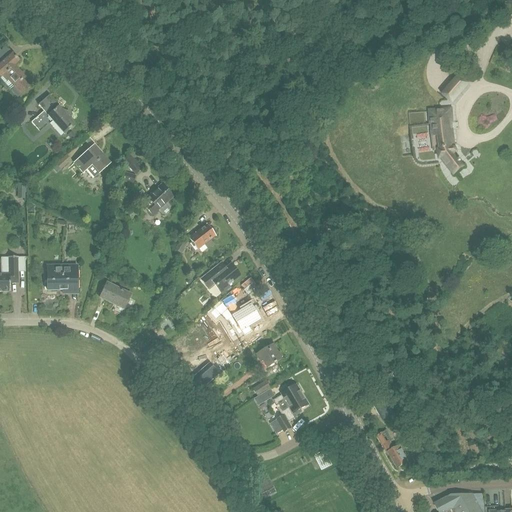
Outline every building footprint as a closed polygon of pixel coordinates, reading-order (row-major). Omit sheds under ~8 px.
[(2,63),(0,64),(0,77),(0,78),(1,78),(3,77),(7,81),(8,80),(14,87),(10,90),(17,98),(29,88),(23,80),(25,78),(15,66),(20,61),(13,53),(2,63)] [(452,102),(468,83),(459,75),(443,94),(452,102)] [(43,111),(31,121),(40,130),(51,120),(52,122),(64,135),(66,134),(76,125),(67,115),(68,111),(61,109),(49,96),(38,106),(43,111)] [(449,110),(430,111),(431,124),(434,124),(450,123),(451,123),(450,109),(449,109),(449,110)] [(427,111),(408,113),(409,122),(414,158),(414,159),(415,160),(415,162),(416,163),(417,164),(419,164),(420,165),(421,165),(423,166),(424,166),(439,164),(439,163),(440,163),(443,161),(448,167),(454,174),(455,173),(464,167),(464,166),(454,154),(455,153),(457,151),(456,149),(454,147),(453,148),(450,131),(451,130),(450,123),(434,124),(434,125),(429,126),(427,111)] [(56,149),(63,143),(58,137),(51,142),(56,149)] [(74,164),(83,174),(88,169),(95,177),(110,164),(94,146),(74,164)] [(65,154),(51,166),(57,174),(72,161),(65,154)] [(127,167),(136,176),(142,169),(134,161),(127,167)] [(123,172),(120,182),(133,185),(136,176),(123,172)] [(51,190),(55,194),(50,199),(57,206),(61,202),(57,197),(62,192),(56,186),(51,190)] [(143,192),(138,196),(140,199),(144,204),(143,205),(149,211),(154,216),(159,211),(162,214),(165,215),(170,210),(170,207),(166,203),(173,197),(162,186),(149,198),(145,194),(143,192)] [(198,251),(199,250),(202,253),(213,244),(210,241),(216,236),(215,236),(217,233),(214,229),(211,230),(207,225),(189,240),(198,251)] [(182,238),(175,250),(180,254),(187,242),(182,238)] [(10,284),(18,284),(18,257),(8,258),(9,275),(0,275),(0,292),(10,292),(10,284)] [(208,289),(214,285),(222,295),(230,288),(228,286),(240,277),(231,265),(219,275),(214,269),(201,280),(208,289)] [(63,291),(62,266),(47,266),(47,291),(63,291)] [(62,266),(63,291),(77,291),(77,266),(62,266)] [(124,310),(131,294),(107,283),(99,298),(124,310)] [(240,312),(235,305),(236,304),(231,297),(223,302),(228,309),(233,317),(236,323),(233,325),(237,332),(240,330),(241,331),(251,325),(252,327),(257,323),(256,322),(259,320),(250,306),(240,312)] [(170,323),(165,331),(171,335),(177,327),(170,323)] [(164,350),(159,345),(156,348),(160,353),(164,350)] [(283,360),(282,357),(283,356),(280,351),(278,352),(274,345),(257,355),(262,363),(264,362),(268,369),(283,360)] [(258,397),(271,388),(267,381),(253,389),(258,397)] [(297,385),(289,390),(288,388),(284,391),(285,393),(283,394),(284,396),(275,401),(284,416),(278,420),(285,433),(292,428),(288,422),(297,417),(295,413),(309,405),(301,393),(303,392),(299,386),(298,387),(297,385)] [(382,419),(394,412),(385,397),(374,403),(382,419)] [(388,432),(380,436),(384,444),(383,444),(388,455),(389,454),(396,468),(408,462),(399,446),(394,449),(390,441),(392,440),(388,432)] [(332,465),(325,451),(315,456),(322,470),(332,465)] [(275,493),(267,477),(255,483),(263,499),(275,493)] [(450,495),(434,504),(438,511),(482,511),(472,494),(450,495)]
